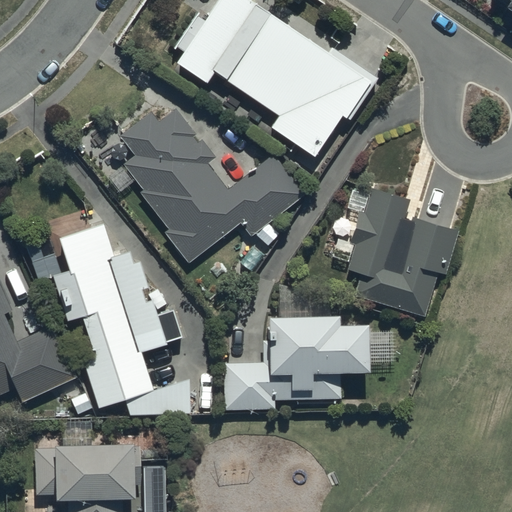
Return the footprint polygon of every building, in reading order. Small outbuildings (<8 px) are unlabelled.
[(210,0),(195,23),(187,18),(167,48),(176,53),(167,66),(199,87),(206,75),(270,118),(263,129),(307,158),(333,119),(342,125),(366,87),(234,0),(210,0)] [(511,0),(488,0),(496,5),(492,11),(511,26),(511,0)] [(112,194),(128,182),(136,192),(133,194),(161,231),(157,234),(180,264),(234,224),(244,238),(299,198),(268,157),(220,193),(200,166),(207,161),(170,111),(153,124),(145,114),(114,138),(129,159),(100,180),(112,194)] [(364,194),(343,189),(326,258),(341,262),(338,273),(352,277),(347,296),(421,315),(432,273),(440,275),(452,229),(406,217),(405,222),(397,220),(403,199),(365,189),(364,194)] [(57,323),(72,318),(83,352),(73,355),(92,409),(148,390),(135,352),(176,338),(166,312),(151,317),(145,299),(138,301),(134,290),(142,288),(134,264),(125,267),(121,255),(107,260),(95,225),(50,240),(61,271),(42,277),(57,323)] [(0,314),(8,310),(0,295),(0,391),(5,389),(13,405),(71,375),(45,324),(10,342),(0,323),(0,314)] [(327,317),(255,320),(255,332),(251,333),(252,342),(254,342),(254,362),(216,363),(217,410),(269,408),(269,399),(334,397),(334,373),(357,372),(355,327),(328,328),(327,317)] [(58,447),(27,449),(29,494),(42,493),(42,502),(60,501),(60,511),(114,511),(114,500),(120,500),(119,486),(133,486),(131,444),(86,445),(85,420),(57,421),(58,447)]
